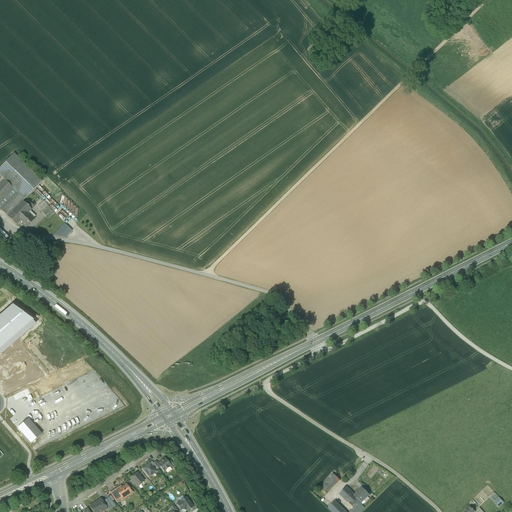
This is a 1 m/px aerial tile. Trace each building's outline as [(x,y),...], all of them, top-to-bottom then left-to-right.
[(0,176),(4,180),(13,189),(24,199),(24,200),(42,182),(14,154),(0,167),(0,176)] [(0,201),(13,189),(4,180),(0,184),(0,201)] [(7,217),(22,201),(24,199),(13,189),(0,201),(0,210),(7,217)] [(16,225),(19,222),(28,213),(30,211),(31,210),(28,207),(22,201),(7,217),(16,225)] [(43,201),(37,207),(45,216),(51,210),(43,201)] [(28,213),(19,222),(25,228),(34,220),(33,218),(28,213)] [(64,224),(54,236),(65,238),(71,231),(64,224)] [(164,458),(162,460),(158,464),(157,464),(160,467),(164,472),(171,466),(168,462),(164,458)] [(150,463),(143,468),(149,476),(156,471),(150,463)] [(137,473),(130,478),(137,487),(144,482),(137,473)] [(340,481),(333,474),(329,478),(336,485),(340,481)] [(336,485),(329,478),(321,486),(328,493),(336,485)] [(120,486),(115,489),(119,494),(117,496),(119,499),(123,496),(124,497),(127,495),(128,496),(132,493),(126,484),(121,487),(120,486)] [(355,495),(346,487),(339,494),(348,503),(355,496),(355,495)] [(362,488),(355,495),(355,496),(362,502),(369,495),(362,488)] [(115,489),(110,493),(116,501),(119,499),(117,496),(119,494),(115,489)] [(498,498),(494,493),(490,498),(494,502),(498,498)] [(355,496),(348,503),(355,509),(360,504),(362,502),(355,496)] [(186,498),(177,504),(181,510),(182,509),(183,510),(184,511),(186,510),(187,511),(193,507),(186,498)] [(112,508),(106,499),(102,502),(106,509),(107,511),(112,508)] [(100,500),(94,504),(93,503),(90,506),(94,511),(101,511),(106,509),(102,502),(100,500)] [(345,511),(335,502),(328,509),(331,511),(345,511)]
